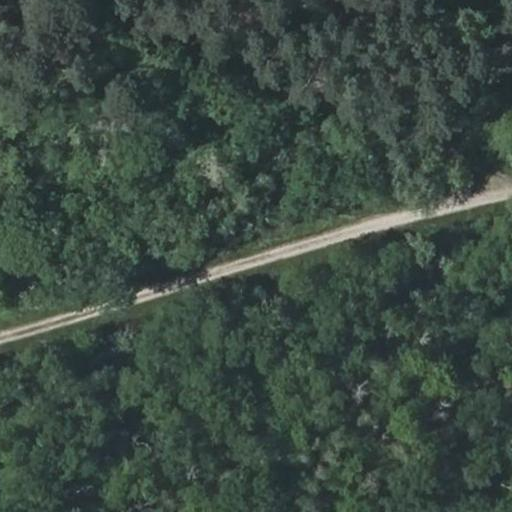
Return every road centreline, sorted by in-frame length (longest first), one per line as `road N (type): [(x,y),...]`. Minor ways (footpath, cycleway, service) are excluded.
road 1 (track): [(511,218),(465,223),(0,363)]
road 2 (track): [(465,223),(111,0)]
